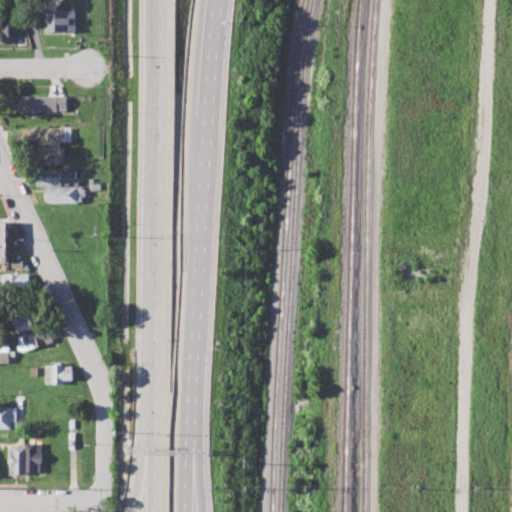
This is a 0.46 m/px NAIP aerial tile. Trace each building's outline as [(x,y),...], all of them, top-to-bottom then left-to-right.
[(46,9),(46,31),(78,31),(77,9),(46,9)] [(0,42),(0,15),(4,15),(4,24),(11,24),(11,37),(5,37),(5,42),(0,42)] [(20,96),(67,95),(67,111),(20,111),(20,96)] [(20,142),(20,128),(71,128),(71,141),(60,141),(60,150),(64,150),(64,160),(60,160),(61,165),(36,165),(36,142),(20,142)] [(37,170),(77,169),(77,184),(37,184),(37,170)] [(44,187),(82,187),(82,189),(86,189),(85,195),(82,195),(82,202),(44,202),(44,187)] [(0,261),(0,221),(8,221),(7,261),(0,261)] [(12,260),(23,260),(24,268),(12,268),(12,260)] [(1,273),(29,273),(29,288),(1,289),(1,273)] [(12,319),(39,310),(44,325),(17,334),(12,319)] [(18,336),(50,327),(55,342),(22,351),(18,336)] [(0,350),(15,350),(15,362),(0,362),(0,350)] [(47,364),(73,364),(74,379),(64,379),(64,384),(47,384),(47,364)] [(0,427),(0,406),(12,406),(12,427),(0,427)] [(28,472),(28,438),(42,438),(43,472),(28,472)] [(11,472),(11,446),(25,446),(26,472),(11,472)]
